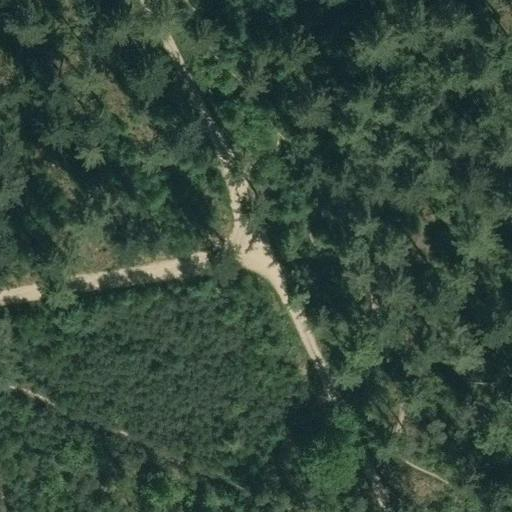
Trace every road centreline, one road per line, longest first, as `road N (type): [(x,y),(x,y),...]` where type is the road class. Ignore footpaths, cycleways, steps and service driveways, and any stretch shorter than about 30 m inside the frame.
road 1 (track): [(264,247),(394,511)]
road 2 (track): [(146,0),(264,247)]
road 3 (track): [(0,301),(264,247)]
